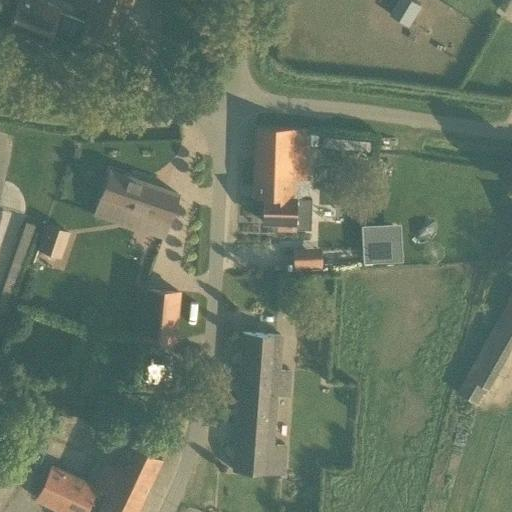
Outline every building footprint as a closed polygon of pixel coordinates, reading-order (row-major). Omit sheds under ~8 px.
[(44,46),(49,32),(57,14),(54,13),(55,10),(29,0),(16,0),(4,29),(44,46)] [(57,14),(49,32),(110,56),(132,0),(74,0),(72,6),(86,12),(81,24),(57,14)] [(400,0),(391,15),(408,25),(421,5),(412,0),(400,0)] [(296,191),(306,191),(308,128),(256,127),(254,198),(263,198),(263,222),(279,222),(278,229),(295,230),(296,191)] [(120,206),(168,223),(178,194),(110,171),(95,215),(115,222),(120,206)] [(58,257),(68,232),(48,224),(39,249),(58,257)] [(381,224),(361,225),(363,262),(402,260),(401,242),(381,243),(381,224)] [(292,255),(293,269),(321,267),(320,252),(292,255)] [(174,340),(179,291),(146,288),(142,337),(174,340)] [(511,295),(457,392),(480,405),(511,348),(511,295)] [(288,396),(290,369),(278,369),(281,335),(243,332),(234,471),(283,474),(285,446),(274,445),(277,395),(288,396)] [(18,436),(29,412),(20,407),(8,432),(18,436)] [(136,511),(162,458),(118,437),(108,461),(96,484),(50,463),(34,500),(60,511),(83,511),(84,511),(136,511)] [(0,509),(18,479),(0,469),(0,509)]
